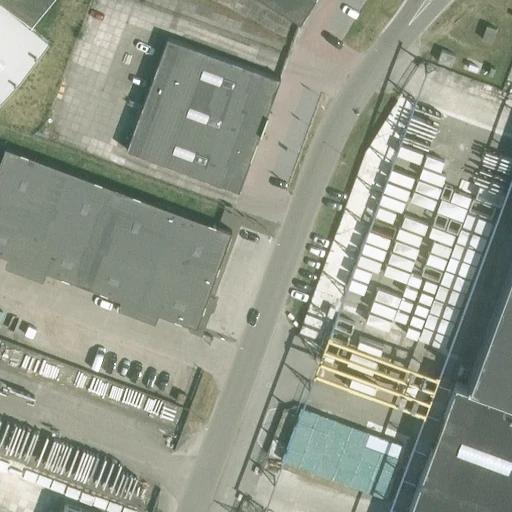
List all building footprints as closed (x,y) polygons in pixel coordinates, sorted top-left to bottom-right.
[(52,0),(0,0),(0,100),(49,41),(31,26),(52,0)] [(313,0),(260,0),(299,24),(313,0)] [(496,29),(486,26),(481,39),(491,43),(496,29)] [(279,79),(167,37),(125,150),(238,191),(279,79)] [(454,55),(441,50),(437,61),(450,66),(454,55)] [(407,149),(424,152),(432,105),(415,102),(407,149)] [(448,112),(445,124),(464,129),(467,117),(448,112)] [(458,145),(471,148),(471,146),(481,149),(483,142),(452,133),(452,135),(434,130),(431,141),(457,148),(458,145)] [(231,231),(4,146),(0,158),(0,253),(196,327),(231,231)] [(511,511),(511,256),(465,385),(455,381),(406,511),(511,511)] [(320,407),(342,412),(344,402),(321,398),(320,407)] [(0,420),(3,421),(9,403),(0,399),(0,420)] [(295,442),(291,463),(306,466),(311,445),(295,442)] [(42,445),(36,459),(75,474),(80,460),(42,445)]
